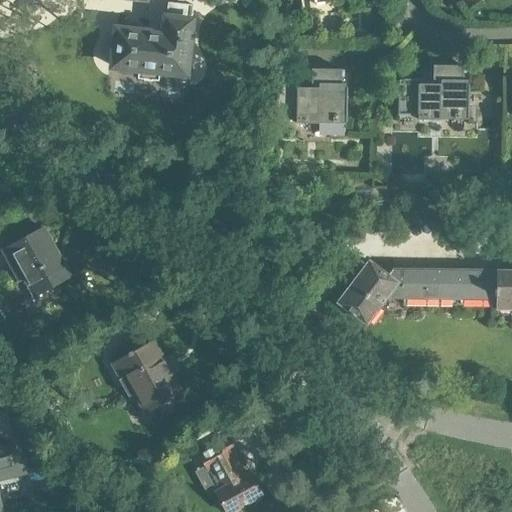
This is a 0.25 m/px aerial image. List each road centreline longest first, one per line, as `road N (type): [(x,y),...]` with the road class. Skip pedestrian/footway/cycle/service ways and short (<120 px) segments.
road 1 (residential): [(337,379),(282,325),(0,105)]
road 2 (residential): [(511,440),(400,410),(337,379)]
road 3 (residential): [(422,511),(337,379)]
